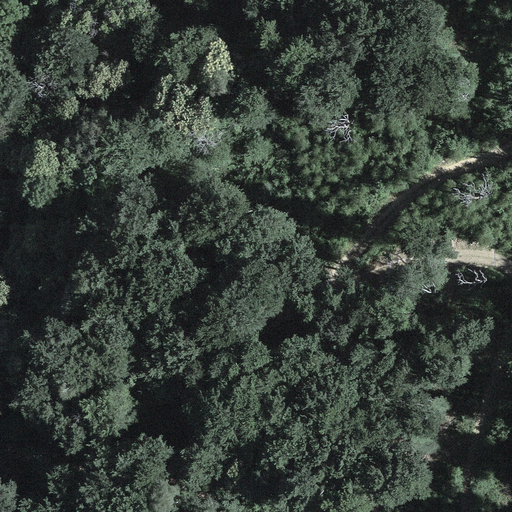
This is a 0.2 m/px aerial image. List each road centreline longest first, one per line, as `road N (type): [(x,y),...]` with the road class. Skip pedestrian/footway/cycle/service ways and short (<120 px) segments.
road 1 (track): [(44,511),(115,430),(314,296),(419,186),(511,151)]
road 2 (track): [(314,296),(420,260),(479,257),(511,272)]
road 3 (track): [(511,355),(478,445),(472,511)]
